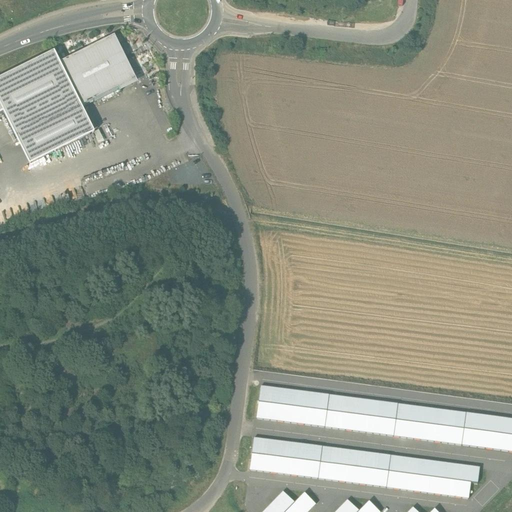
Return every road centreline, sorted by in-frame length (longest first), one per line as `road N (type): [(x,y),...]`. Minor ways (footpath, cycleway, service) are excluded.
road 1 (unclassified): [(181,105),(229,187),(251,270),(227,474),(195,511)]
road 2 (unclassified): [(264,28),(373,39),(393,35),(407,19),(409,0)]
road 3 (tertiary): [(147,13),(71,21),(0,49)]
